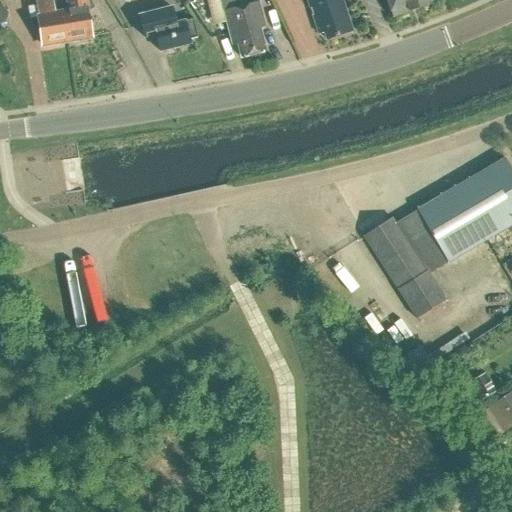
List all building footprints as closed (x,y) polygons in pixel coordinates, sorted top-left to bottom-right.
[(36,14),(41,48),(66,44),(61,9),(56,10),(53,0),(35,0),(37,14),(36,14)] [(61,9),(66,44),(94,39),(90,15),(97,12),(91,0),(67,0),(69,8),(61,9)] [(236,45),(241,58),(267,52),(262,30),(264,27),(266,27),(259,0),(223,11),(232,46),(236,45)] [(342,0),(306,0),(318,34),(325,33),(327,40),(347,34),(345,26),(351,24),(342,0)] [(391,12),(393,18),(435,4),(433,0),(385,0),(390,12),(391,12)] [(156,35),(160,52),(191,45),(190,41),(199,39),(194,20),(176,24),(173,8),(140,15),(145,38),(156,35)] [(511,227),(511,175),(503,160),(413,214),(445,268),(511,227)] [(363,236),(416,319),(416,318),(445,301),(391,218),(363,236)] [(433,353),(424,359),(418,350),(397,364),(411,384),(431,370),(431,369),(440,363),(433,353)] [(494,392),(483,372),(468,380),(479,400),(494,392)] [(511,393),(511,392),(487,407),(502,431),(511,425),(511,393)]
